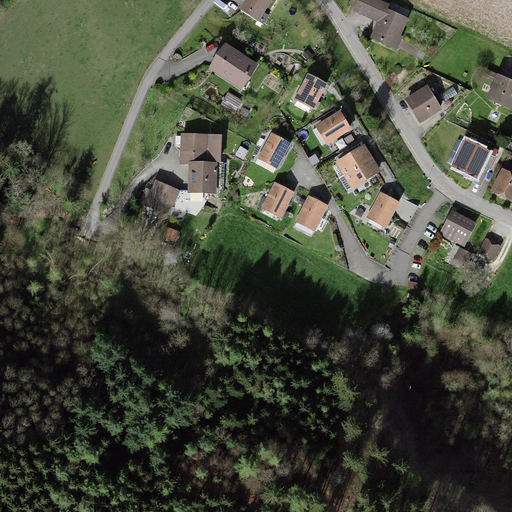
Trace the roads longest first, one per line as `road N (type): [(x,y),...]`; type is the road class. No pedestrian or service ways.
road 1 (unclassified): [(511,219),(444,184),(326,0)]
road 2 (residential): [(211,0),(128,116),(95,190)]
